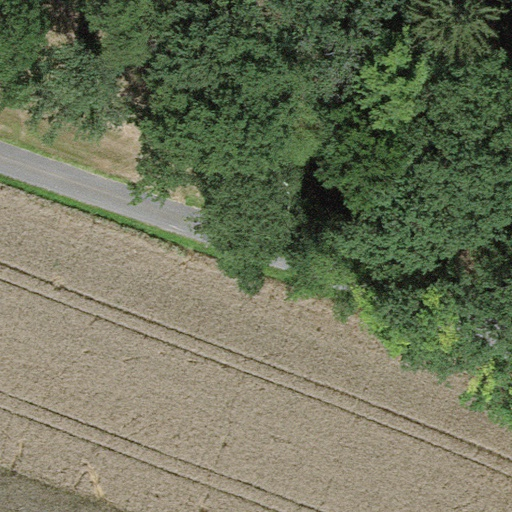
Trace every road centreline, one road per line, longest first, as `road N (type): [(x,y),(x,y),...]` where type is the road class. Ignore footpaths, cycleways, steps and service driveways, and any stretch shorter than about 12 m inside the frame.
road 1 (track): [(511,340),(319,263),(0,157)]
road 2 (track): [(54,0),(319,263)]
